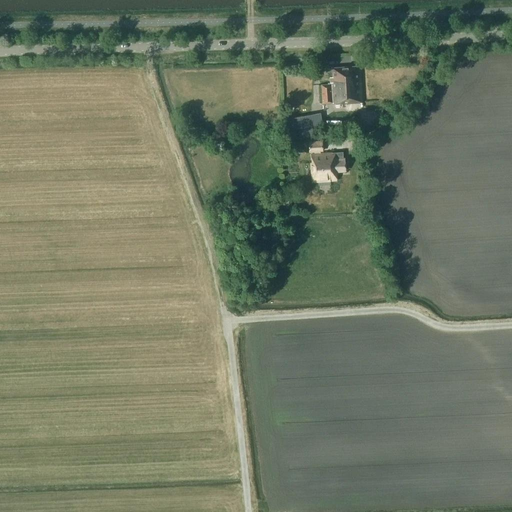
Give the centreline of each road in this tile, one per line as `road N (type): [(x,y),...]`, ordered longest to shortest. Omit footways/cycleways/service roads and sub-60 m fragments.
road 1 (secondary): [(0,50),(511,35)]
road 2 (track): [(248,511),(227,321),(214,260),(151,82),(149,46)]
road 3 (track): [(227,321),(387,309),(448,327),(511,325)]
